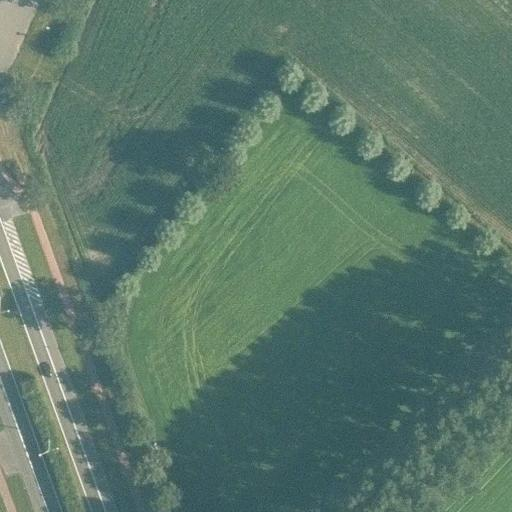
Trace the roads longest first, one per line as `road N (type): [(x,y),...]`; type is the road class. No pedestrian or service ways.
road 1 (secondary): [(94,511),(0,248)]
road 2 (secondary): [(0,372),(50,511)]
